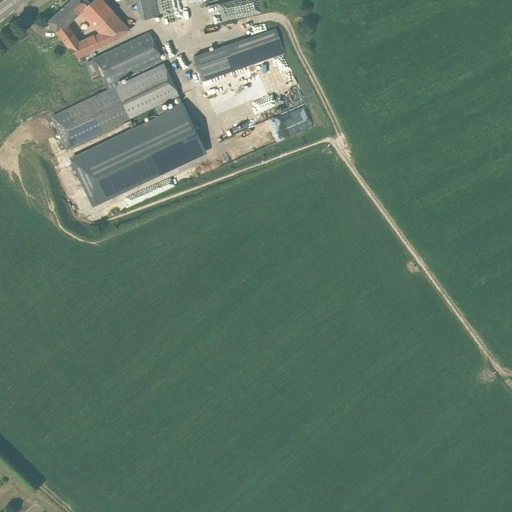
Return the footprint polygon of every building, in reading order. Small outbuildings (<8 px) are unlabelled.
[(101,0),(93,0),(90,3),(87,0),(71,0),(48,21),(77,58),(116,39),(129,30),(101,0)] [(159,17),(155,0),(125,0),(126,5),(137,3),(141,21),(159,17)] [(226,45),(235,71),(284,54),(276,28),(226,45)] [(118,81),(162,60),(149,33),(93,59),(93,60),(85,64),(91,76),(99,73),(106,87),(118,81)] [(202,82),(235,71),(226,45),(193,56),(202,82)] [(179,95),(164,64),(114,88),(129,119),(156,106),(160,104),(179,95)] [(107,91),(114,88),(119,85),(118,81),(106,87),(107,91)] [(66,149),(129,119),(114,88),(51,117),(66,149)] [(156,106),(161,115),(72,158),(95,204),(206,152),(182,103),(164,112),(160,104),(158,105),(156,106)]
